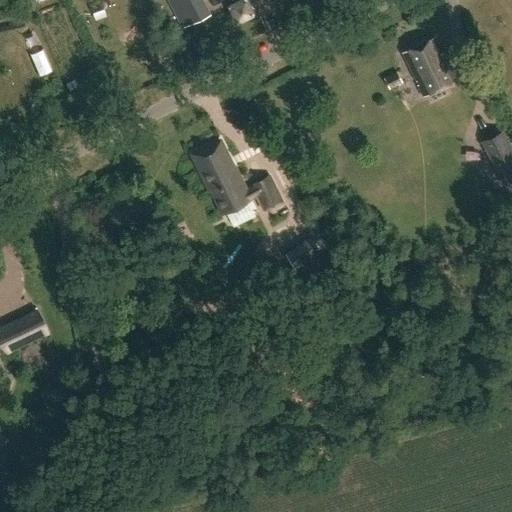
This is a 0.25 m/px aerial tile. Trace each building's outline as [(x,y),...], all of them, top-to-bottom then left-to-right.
[(203,18),(193,0),(167,0),(181,29),(203,18)] [(445,66),(431,38),(400,53),(423,98),(458,80),(450,63),(445,66)] [(402,82),(397,72),(384,78),(388,88),(402,82)] [(511,179),(511,148),(502,129),(479,140),(501,184),(511,179)] [(234,167),(221,139),(191,153),(209,191),(211,190),(222,212),(251,199),(251,197),(257,195),(264,210),(283,201),(270,175),(251,184),(253,188),(248,191),(236,166),(234,167)] [(322,251),(315,238),(287,254),(294,267),(322,251)] [(20,319),(0,328),(0,336),(7,352),(30,341),(47,333),(36,311),(20,319)]
